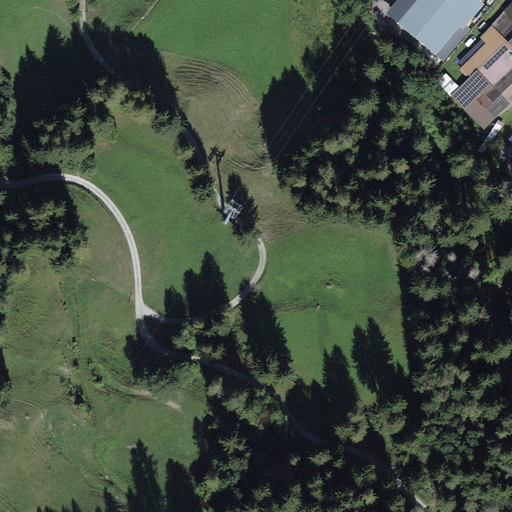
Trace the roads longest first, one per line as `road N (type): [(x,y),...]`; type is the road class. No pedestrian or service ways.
road 1 (track): [(82,0),(92,46),(186,132),(216,196),(264,249),(254,282),(218,312),(171,322),(139,307)]
road 2 (track): [(139,307),(154,344),(264,385),(303,433),(366,453),(429,511)]
road 3 (track): [(0,181),(72,179),(99,194),(133,244),(139,307)]
road 4 (track): [(139,307),(109,284),(70,280),(65,290),(83,341),(79,366),(90,399)]
